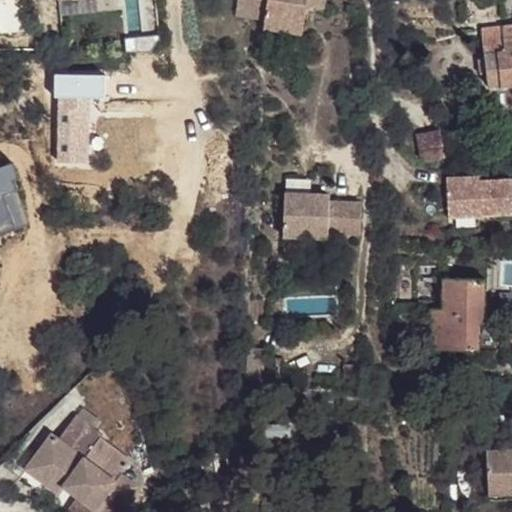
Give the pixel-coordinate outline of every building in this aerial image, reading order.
[(305,9),(306,0),(236,0),(234,18),(263,22),(261,31),(302,37),(305,9)] [(306,0),(305,9),(311,10),(322,11),(323,0),(306,0)] [(511,25),(482,28),(487,84),(501,83),(501,84),(511,83),(511,25)] [(441,129),(421,132),(423,157),(444,155),(441,129)] [(479,174),(447,177),(452,230),(482,228),(480,212),(511,208),(511,176),(479,179),(479,174)] [(330,197),(285,194),(282,237),(328,239),(328,245),(360,247),(362,205),(330,203),(330,197)] [(442,350),(477,351),(478,326),(484,326),(483,325),(484,279),(443,277),(442,311),(430,311),(429,336),(442,335),(442,350)] [(484,326),(478,326),(477,351),(494,351),(495,325),(483,325),(484,326)] [(442,335),(429,336),(428,350),(442,350),(442,335)] [(58,439),(86,459),(100,439),(103,436),(75,416),(58,439)] [(34,463),(67,486),(79,495),(102,511),(120,511),(140,486),(122,474),(131,462),(100,439),(86,459),(58,439),(54,436),(34,463)] [(511,451),(484,452),(486,502),(511,500),(511,451)] [(62,494),(67,486),(34,463),(29,470),(62,494)] [(102,511),(79,495),(68,511),(102,511)]
